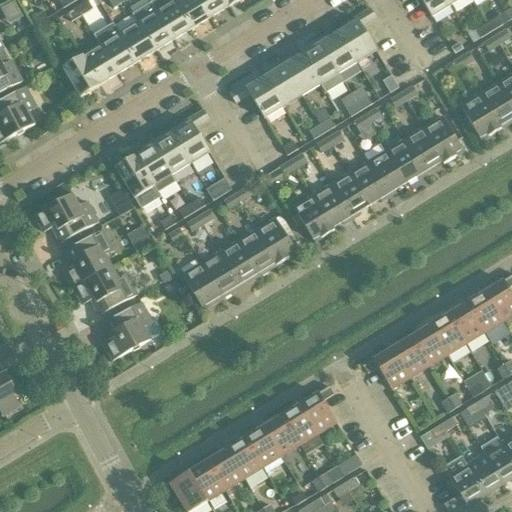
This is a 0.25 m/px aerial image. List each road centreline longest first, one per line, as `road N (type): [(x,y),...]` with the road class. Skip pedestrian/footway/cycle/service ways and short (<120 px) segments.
road 1 (residential): [(0,202),(328,0)]
road 2 (residential): [(82,406),(0,254)]
